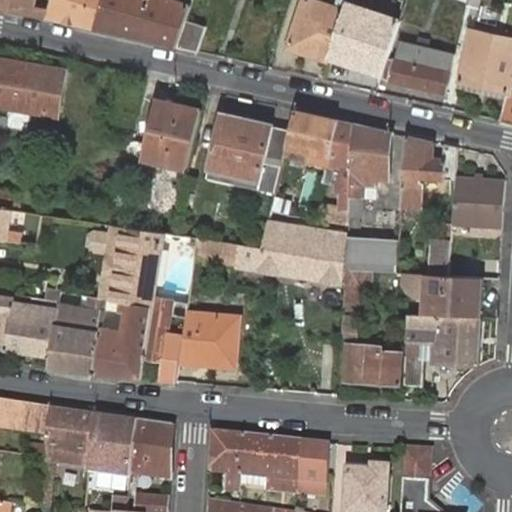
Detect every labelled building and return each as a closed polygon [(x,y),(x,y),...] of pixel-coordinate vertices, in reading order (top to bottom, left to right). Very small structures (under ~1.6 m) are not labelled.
[(0,0),(0,9),(44,18),(46,12),(33,10),(34,0),(0,0)] [(55,0),(49,20),(81,26),(98,30),(104,11),(107,0),(55,0)] [(107,0),(104,11),(98,30),(139,40),(152,0),(107,0)] [(179,49),(188,25),(193,9),(158,0),(152,0),(139,40),(179,49)] [(331,58),(348,6),(350,0),(340,0),(338,10),(307,1),(292,44),(315,52),(313,58),(330,63),(331,58)] [(386,69),(389,58),(401,23),(348,6),(331,58),(355,67),(358,59),(386,69)] [(179,49),(201,54),(209,31),(188,25),(179,49)] [(504,122),(511,123),(511,40),(474,33),(462,82),(509,94),(504,122)] [(383,80),(447,94),(456,54),(425,47),(423,57),(418,56),(420,46),(401,41),(397,60),(389,58),(386,69),(384,76),(383,80)] [(290,50),(313,58),(315,52),(292,44),(290,50)] [(355,67),(384,76),(386,69),(358,59),(355,67)] [(0,62),(0,105),(58,117),(66,75),(0,62)] [(189,171),(202,110),(157,100),(143,161),(189,171)] [(340,122),(297,112),(291,134),(286,156),(292,157),(295,150),(323,156),(321,164),(329,166),(340,122)] [(286,156),(291,134),(273,130),(274,125),(223,115),(207,178),(277,192),(286,156)] [(0,119),(0,133),(8,135),(11,121),(0,119)] [(357,126),(340,122),(329,166),(325,183),(341,187),(345,170),(354,172),(357,126)] [(394,134),(357,126),(354,172),(351,217),(362,218),(363,198),(377,199),(378,188),(374,185),(374,179),(391,181),(394,134)] [(435,144),(407,137),(403,209),(422,211),(424,185),(419,185),(419,179),(457,181),(459,149),(445,146),(444,161),(434,159),(435,144)] [(0,145),(0,187),(12,190),(20,150),(0,145)] [(508,184),(457,181),(454,212),(454,222),(453,225),(453,226),(504,230),(508,184)] [(14,212),(0,210),(0,242),(22,245),(24,237),(17,235),(11,237),(14,212)] [(350,235),(270,223),(265,251),(263,251),(260,269),(272,271),(347,283),(348,271),(349,241),(350,235)] [(453,226),(453,225),(445,224),(444,235),(452,236),(453,226)] [(201,241),(173,237),(116,228),(111,256),(124,258),(120,283),(117,304),(124,305),(155,310),(156,297),(164,247),(199,253),(201,241)] [(241,248),(201,241),(199,253),(198,260),(238,266),(241,248)] [(399,274),(401,245),(349,241),(348,271),(357,271),(374,272),(399,274)] [(450,277),(452,242),(434,241),(432,275),(450,277)] [(263,251),(241,248),(238,266),(260,269),(263,251)] [(120,283),(124,258),(111,256),(107,281),(112,282),(120,283)] [(357,276),(357,271),(348,271),(347,283),(345,311),(359,311),(362,276),(357,276)] [(432,275),(422,275),(422,285),(437,286),(437,292),(430,292),(429,315),(483,319),(484,302),(479,301),(481,278),(450,277),(432,275)] [(117,304),(120,283),(112,282),(109,303),(117,304)] [(49,293),(48,303),(61,304),(62,296),(49,293)] [(176,300),(156,297),(155,310),(147,358),(164,361),(161,382),(177,384),(181,364),(189,314),(174,311),(176,300)] [(0,348),(52,357),(60,315),(15,308),(15,301),(0,298),(0,313),(2,314),(1,324),(0,323),(0,348)] [(92,314),(61,309),(60,315),(52,357),(51,368),(96,376),(102,334),(106,303),(94,300),(92,314)] [(102,334),(96,376),(143,380),(146,358),(147,358),(155,310),(124,305),(123,314),(129,315),(125,337),(102,334)] [(243,323),(189,314),(181,364),(236,374),(243,323)] [(341,314),(340,336),(354,336),(356,315),(341,314)] [(483,319),(429,315),(410,314),(408,342),(436,344),(434,364),(480,366),(483,319)] [(348,345),(346,381),(400,386),(402,354),(381,352),(380,369),(366,367),(368,347),(348,345)] [(407,370),(406,386),(423,387),(425,356),(407,354),(407,370)] [(0,401),(0,426),(10,428),(10,432),(49,437),(52,409),(0,401)] [(96,415),(52,409),(49,437),(47,459),(42,505),(42,509),(50,510),(56,464),(90,469),(96,415)] [(139,421),(96,415),(90,469),(89,473),(132,479),(132,475),(139,421)] [(175,426),(139,421),(132,475),(171,481),(175,426)] [(215,432),(212,474),(235,476),(234,488),(243,489),(243,477),(246,434),(215,432)] [(304,440),(246,434),(243,477),(255,478),(254,490),(265,491),(266,479),(279,480),(279,492),(300,494),(304,440)] [(333,443),(304,440),(300,494),(329,498),(333,443)] [(438,511),(425,504),(431,453),(425,452),(407,450),(404,483),(402,511),(438,511)] [(351,472),(347,511),(387,511),(392,471),(364,468),(363,473),(351,472)] [(266,479),(265,491),(279,492),(279,480),(266,479)] [(139,498),(138,511),(168,511),(169,501),(139,498)] [(6,511),(9,501),(0,499),(0,511),(6,511)] [(211,502),(210,511),(241,511),(241,507),(211,502)]
